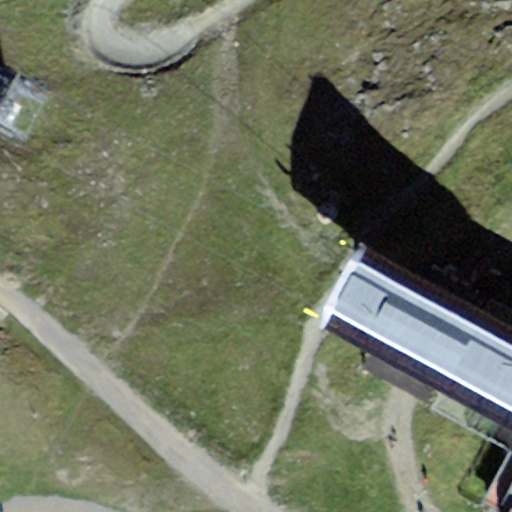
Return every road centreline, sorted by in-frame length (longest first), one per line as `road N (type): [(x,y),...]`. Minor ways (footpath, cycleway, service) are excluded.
road 1 (track): [(101,381),(186,463),(252,511)]
road 2 (track): [(0,289),(101,381)]
